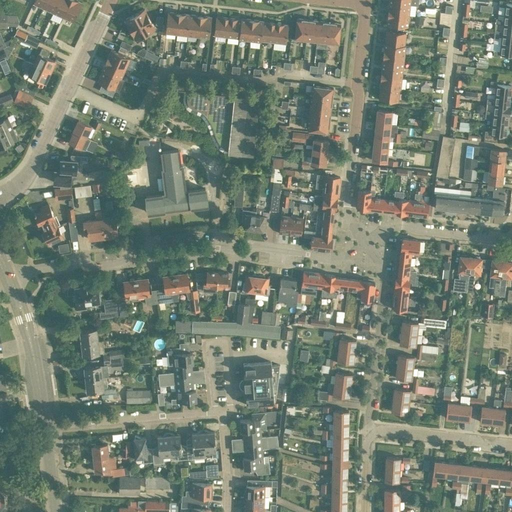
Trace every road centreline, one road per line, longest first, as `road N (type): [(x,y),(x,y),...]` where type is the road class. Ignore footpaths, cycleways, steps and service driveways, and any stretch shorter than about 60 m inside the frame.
road 1 (residential): [(7,278),(193,247),(334,260),(367,242)]
road 2 (residential): [(0,196),(29,172),(111,0)]
road 3 (residential): [(347,203),(366,4)]
road 4 (residential): [(371,433),(383,283),(367,242)]
road 5 (residential): [(43,428),(223,413)]
road 6 (tertiary): [(43,428),(35,365),(7,278)]
road 7 (residential): [(511,445),(371,433)]
